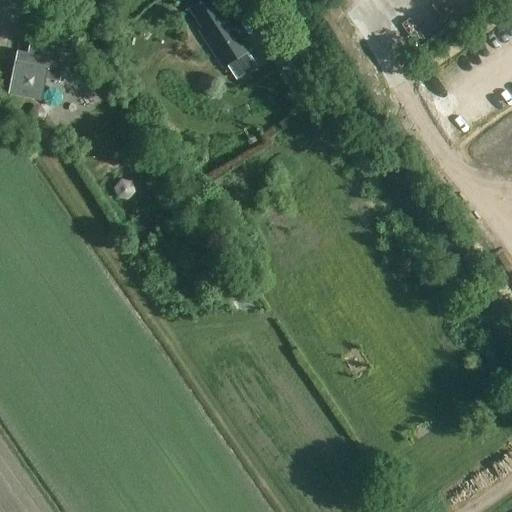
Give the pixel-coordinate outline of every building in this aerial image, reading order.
[(224,67),(254,48),(235,18),(231,21),(217,0),(201,0),(190,7),(203,27),(199,29),(224,67)] [(293,58),(262,6),(252,12),(275,50),(274,51),(282,64),(293,58)] [(28,24),(30,10),(18,8),(16,22),(28,24)] [(68,82),(73,49),(29,40),(27,52),(17,49),(7,93),(41,100),(46,77),(68,82)] [(120,139),(110,129),(117,122),(104,109),(83,129),(97,143),(87,152),(96,162),(120,139)] [(154,251),(159,269),(174,266),(169,248),(154,251)] [(369,376),(376,363),(362,356),(355,368),(369,376)] [(373,511),(366,501),(349,511),(373,511)]
